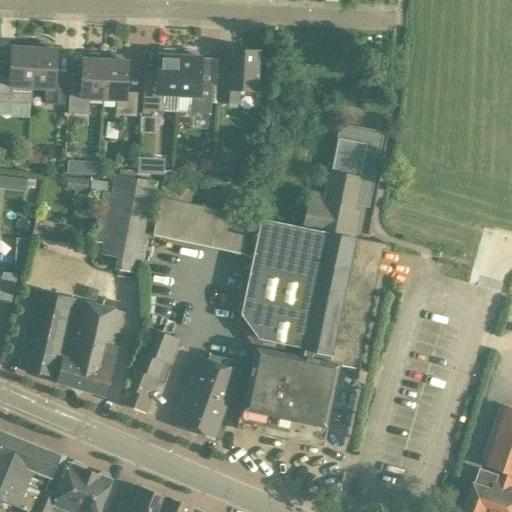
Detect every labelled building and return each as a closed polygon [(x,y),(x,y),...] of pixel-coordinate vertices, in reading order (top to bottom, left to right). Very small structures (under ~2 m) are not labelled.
[(10,47),(8,77),(0,76),(0,103),(30,104),(31,88),(33,48),(29,48),(30,45),(26,42),(17,42),(13,44),(13,47),(10,47)] [(54,79),(55,49),(52,49),(52,46),(48,44),(39,43),(36,45),(36,48),(33,48),(31,88),(44,89),(43,103),(64,104),(65,79),(54,79)] [(163,110),(164,95),(176,96),(179,56),(176,56),(176,53),(173,50),(164,49),(160,52),(160,55),(156,55),(156,71),(144,70),(142,109),(163,110)] [(255,91),(257,51),(231,50),(230,73),(218,72),(216,102),(237,103),(238,90),(255,91)] [(179,56),(176,96),(189,96),(188,113),(209,114),(211,75),(199,75),(200,57),(197,57),(197,54),(193,51),(184,51),(180,53),(180,56),(179,56)] [(85,56),(85,59),(81,59),(80,89),(68,88),(67,112),(88,113),(89,99),(102,100),(104,60),(101,60),(101,57),(98,54),(89,54),(85,56)] [(107,57),(107,60),(104,60),(102,100),(115,101),(114,114),(135,115),(136,92),(125,91),(127,61),(123,61),(123,58),(120,56),(111,55),(107,57)] [(152,132),(153,118),(139,117),(139,131),(152,132)] [(337,137),(330,172),(328,172),(324,195),(309,192),(301,228),(352,237),(358,211),(352,210),(353,204),(368,207),(383,131),(338,122),(335,137),(337,137)] [(27,154),(27,163),(41,163),(41,151),(28,150),(27,154)] [(259,154),(249,154),(249,167),(259,167),(259,154)] [(164,171),(165,156),(138,155),(137,170),(164,171)] [(212,160),(199,160),(199,171),(212,172),(212,160)] [(68,162),(67,175),(82,175),(83,163),(68,162)] [(391,251),(392,245),(352,237),(301,228),(287,225),(189,203),(195,177),(165,171),(160,197),(152,236),(252,256),(240,315),(257,338),(248,375),(241,408),(239,408),(235,429),(322,447),(326,426),(325,426),(338,359),(355,362),(378,249),(391,251)] [(140,273),(157,181),(114,173),(111,186),(110,185),(108,194),(102,193),(93,240),(101,242),(99,253),(115,256),(113,268),(140,273)] [(0,176),(0,186),(25,189),(25,188),(33,189),(34,181),(0,176)] [(68,176),(66,187),(87,190),(89,178),(68,176)] [(201,188),(227,188),(226,176),(201,177),(201,188)] [(108,185),(109,181),(91,178),(89,189),(102,191),(102,193),(108,194),(110,185),(108,185)] [(26,266),(27,237),(17,236),(15,266),(26,266)] [(1,272),(0,278),(0,301),(9,304),(16,273),(1,272)] [(35,290),(27,325),(17,368),(57,378),(56,382),(103,396),(110,373),(111,372),(125,312),(35,290)] [(127,369),(132,371),(120,403),(143,412),(156,380),(163,382),(179,339),(144,325),(127,369)] [(213,438),(237,372),(199,357),(175,424),(213,438)] [(511,511),(511,406),(501,403),(480,462),(498,469),(496,473),(480,467),(477,476),(464,511),(511,511)] [(48,511),(51,505),(60,482),(49,477),(58,455),(0,431),(0,511),(48,511)] [(51,505),(48,511),(73,511),(89,471),(80,468),(81,463),(73,461),(69,463),(68,463),(60,482),(51,505)] [(97,474),(89,471),(73,511),(97,511),(111,479),(108,479),(108,474),(101,471),(97,474)] [(116,511),(157,511),(164,496),(139,486),(133,501),(123,497),(116,511)] [(188,511),(190,507),(164,496),(157,511),(188,511)]
